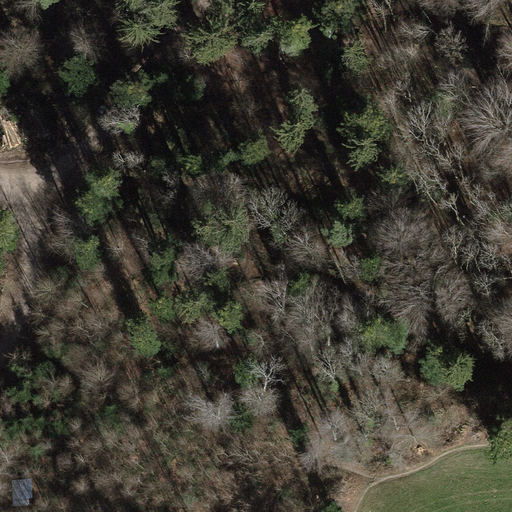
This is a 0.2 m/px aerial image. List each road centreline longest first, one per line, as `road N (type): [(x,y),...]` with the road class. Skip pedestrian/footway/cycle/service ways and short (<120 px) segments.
road 1 (track): [(31,209),(207,0)]
road 2 (track): [(0,183),(31,209),(33,261),(30,289),(0,360)]
